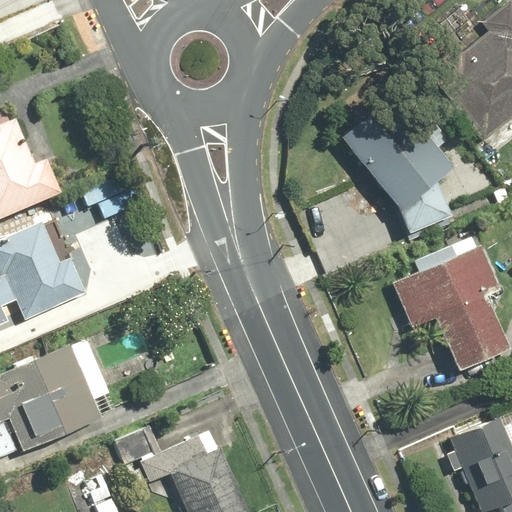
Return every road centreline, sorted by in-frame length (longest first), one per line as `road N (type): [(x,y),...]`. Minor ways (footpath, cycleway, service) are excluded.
road 1 (secondary): [(350,511),(229,225),(210,109)]
road 2 (secondary): [(210,109),(178,105),(155,83),(151,51),(167,23)]
